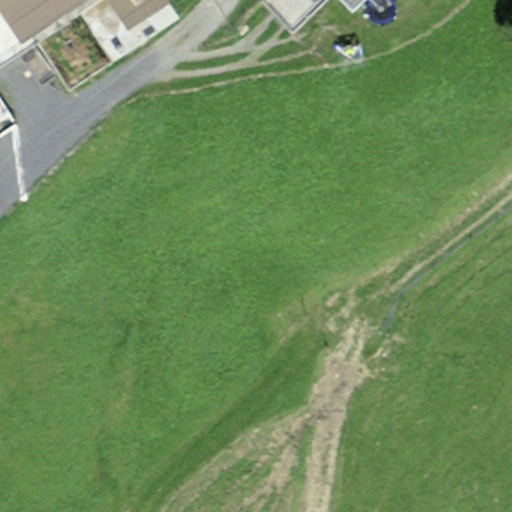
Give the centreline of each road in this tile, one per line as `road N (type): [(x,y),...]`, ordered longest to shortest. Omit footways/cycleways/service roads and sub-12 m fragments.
road 1 (track): [(511,197),(357,311),(334,391),(315,511)]
road 2 (track): [(140,511),(203,445),(267,395),(312,342),(357,311)]
road 3 (track): [(225,0),(114,83),(0,188)]
road 4 (track): [(137,69),(282,52),(336,31)]
